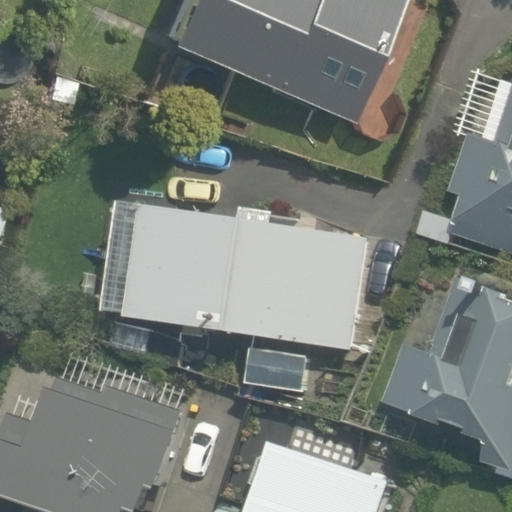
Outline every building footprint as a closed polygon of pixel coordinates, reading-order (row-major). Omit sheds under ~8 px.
[(150,0),(137,30),(336,119),(383,13),(389,0),(150,0)] [(491,140),(511,88),(511,81),(471,66),(448,123),(491,140)] [(511,211),(511,148),(495,142),(474,197),(511,211)] [(132,193),(111,315),(247,335),(241,378),(307,388),(313,348),(351,353),(369,229),(132,193)] [(11,202),(0,198),(0,239),(11,202)] [(511,370),(511,294),(433,266),(381,396),(485,434),(476,457),(511,468),(511,384),(507,382),(511,370)] [(53,367),(0,447),(0,491),(64,511),(117,511),(185,413),(53,367)] [(381,511),(394,475),(259,432),(233,511),(381,511)]
